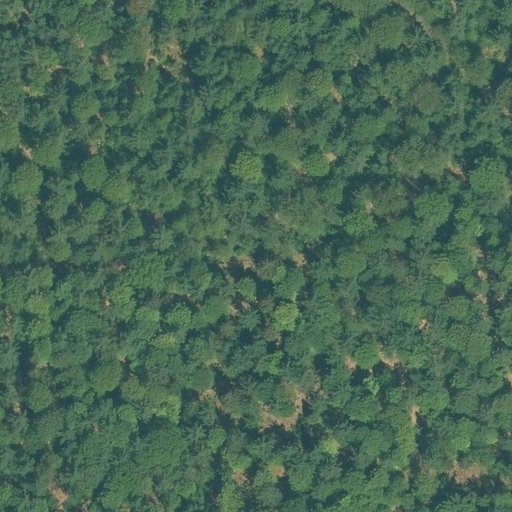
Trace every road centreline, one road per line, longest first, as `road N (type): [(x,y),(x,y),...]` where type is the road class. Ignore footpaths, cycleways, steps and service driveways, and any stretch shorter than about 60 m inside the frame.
road 1 (track): [(511,254),(0,270)]
road 2 (track): [(511,121),(387,0)]
